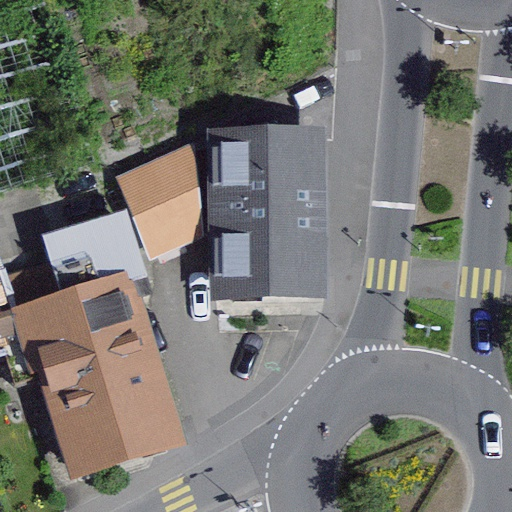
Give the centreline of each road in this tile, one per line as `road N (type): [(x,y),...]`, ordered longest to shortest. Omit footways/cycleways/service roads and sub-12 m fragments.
road 1 (primary): [(410,0),(387,272),(359,387)]
road 2 (primary): [(485,414),(478,312),(511,35)]
road 3 (tertiary): [(313,434),(154,511)]
road 4 (primary): [(485,414),(454,389),(418,379),(359,387)]
